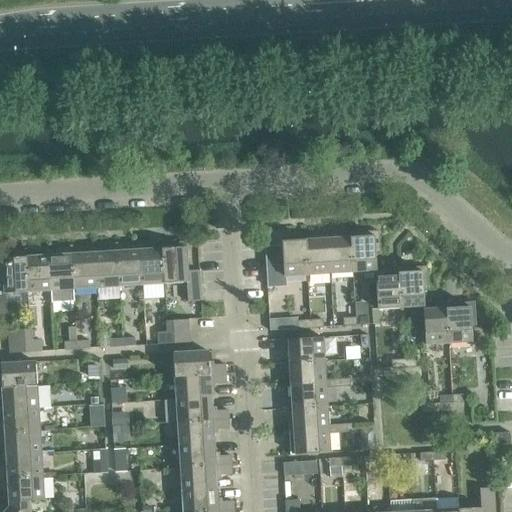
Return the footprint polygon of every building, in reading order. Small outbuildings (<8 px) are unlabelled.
[(378,231),(350,233),(352,273),(376,272),(375,256),(380,255),(378,231)] [(345,238),(327,239),(329,274),(352,273),(350,233),(345,233),(345,238)] [(307,276),(304,236),(300,236),(300,241),(281,242),(283,277),(307,276)] [(309,236),(304,236),(307,276),(329,274),(327,239),(309,240),(309,236)] [(185,243),(161,245),(164,284),(185,283),(187,303),(200,302),(198,271),(187,272),(185,243)] [(161,245),(139,246),(141,286),(164,284),(161,245)] [(139,246),(116,248),(118,287),(141,286),(139,246)] [(116,248),(93,249),(95,289),(118,287),(116,248)] [(93,249),(70,250),(73,290),(95,289),(93,249)] [(47,252),(50,291),(51,303),(73,302),(73,290),(70,250),(47,252)] [(47,252),(25,253),(27,293),(50,291),(47,252)] [(27,293),(25,253),(1,255),(3,283),(0,283),(0,314),(7,314),(5,294),(27,293)] [(426,267),(398,269),(400,308),(424,307),(423,291),(428,291),(426,267)] [(400,308),(398,269),(393,269),(393,274),(374,275),(376,310),(400,308)] [(278,273),(267,273),(267,288),(279,287),(278,284),(278,273)] [(474,303),(446,304),(448,344),(472,343),(471,327),(475,326),(474,303)] [(448,344),(446,304),(441,304),(441,309),(422,310),(424,345),(448,344)] [(368,317),(355,318),(355,326),(368,325),(368,317)] [(355,326),(355,318),(342,319),(343,327),(355,326)] [(166,322),(167,332),(167,333),(188,332),(187,320),(166,322)] [(322,320),(309,321),(310,329),(323,328),(322,320)] [(310,329),(309,321),(297,322),(297,330),(310,329)] [(8,332),(9,343),(30,342),(30,341),(30,331),(8,332)] [(167,333),(167,332),(157,333),(158,345),(189,343),(188,332),(167,333)] [(360,336),(361,349),(369,348),(368,336),(360,336)] [(134,338),(121,339),(122,347),(134,346),(134,338)] [(283,359),(284,364),(324,362),(322,338),(287,340),(288,359),(283,359)] [(122,347),(121,339),(109,340),(109,348),(122,347)] [(30,342),(9,343),(9,354),(40,352),(39,341),(30,341),(30,342)] [(88,341),(76,342),(76,350),(89,349),(88,341)] [(76,350),(76,342),(63,343),(64,351),(76,350)] [(173,354),(174,378),(224,374),(224,365),(208,366),(207,352),(173,354)] [(126,360),(112,361),(112,369),(127,369),(126,360)] [(404,368),(403,360),(391,361),(391,369),(404,368)] [(416,360),(403,360),(404,368),(416,368),(416,360)] [(289,368),(290,387),(325,384),(325,380),(324,362),(284,364),(284,369),(289,368)] [(0,378),(0,388),(36,386),(35,363),(0,364),(0,366),(1,379),(0,378)] [(99,365),(86,366),(86,382),(100,381),(99,365)] [(174,378),(175,400),(210,398),(209,385),(225,384),(224,374),(174,378)] [(337,380),(338,388),(350,387),(349,379),(337,380)] [(325,380),(325,384),(325,388),(338,388),(337,380),(325,380)] [(286,405),(287,410),(326,407),(325,388),(325,384),(290,387),(291,405),(286,405)] [(0,398),(2,398),(3,411),(38,409),(36,386),(0,388),(0,398)] [(464,395),(451,396),(452,404),(464,403),(464,395)] [(452,404),(451,396),(439,397),(439,405),(452,404)] [(165,424),(177,423),(227,420),(227,410),(211,411),(210,398),(175,400),(163,401),(165,424)] [(103,406),(88,407),(90,428),(104,427),(103,406)] [(287,410),(288,432),(328,430),(327,426),(326,407),(287,410)] [(0,424),(0,433),(39,432),(38,409),(3,411),(3,424),(0,424)] [(128,413),(111,414),(112,427),(128,426),(128,413)] [(177,423),(178,446),(213,444),(212,431),(228,430),(227,420),(177,423)] [(327,426),(328,430),(328,434),(340,433),(340,425),(327,426)] [(352,425),(340,425),(340,433),(353,433),(352,425)] [(128,426),(112,427),(113,444),(129,443),(128,426)] [(328,430),(288,432),(289,456),(329,454),(328,434),(328,430)] [(0,443),(5,443),(5,456),(40,454),(39,432),(0,433),(0,443)] [(493,434),(494,445),(510,444),(509,433),(493,434)] [(373,439),(359,440),(360,452),(374,451),(373,439)] [(178,446),(180,469),(230,465),(230,456),(214,457),(213,444),(178,446)] [(444,452),(431,453),(432,461),(445,460),(444,452)] [(432,461),(431,453),(419,454),(419,462),(432,461)] [(0,469),(0,479),(42,477),(40,454),(5,456),(6,469),(0,469)] [(398,455),(386,456),(386,464),(399,463),(398,455)] [(386,464),(386,456),(373,457),(374,465),(386,464)] [(353,458),(340,459),(341,467),(353,466),(353,458)] [(341,467),(340,459),(328,459),(328,467),(341,467)] [(125,461),(114,461),(114,473),(126,472),(125,461)] [(106,462),(93,463),(93,474),(106,474),(106,462)] [(316,462),(283,464),(284,477),(317,474),(316,462)] [(180,469),(181,491),(216,489),(215,476),(231,475),(230,465),(180,469)] [(0,489),(7,489),(8,507),(22,511),(29,511),(29,502),(43,501),(42,477),(0,479),(0,489)] [(181,491),(182,511),(217,511),(233,511),(232,501),(217,502),(216,489),(181,491)] [(480,509),(458,510),(458,511),(493,511),(493,489),(479,489),(480,509)] [(299,511),(299,500),(285,501),(285,511),(299,511)]
